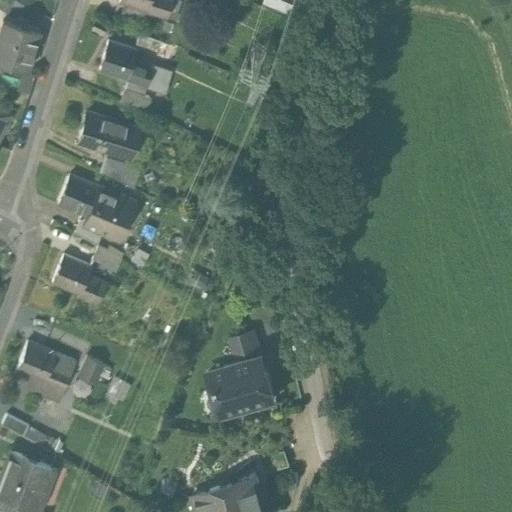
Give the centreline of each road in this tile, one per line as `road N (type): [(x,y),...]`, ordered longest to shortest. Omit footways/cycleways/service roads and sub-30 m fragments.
road 1 (residential): [(341,0),(294,136),(289,298),(343,511)]
road 2 (residential): [(69,0),(0,215)]
road 3 (residential): [(0,217),(18,231),(23,258),(0,324)]
